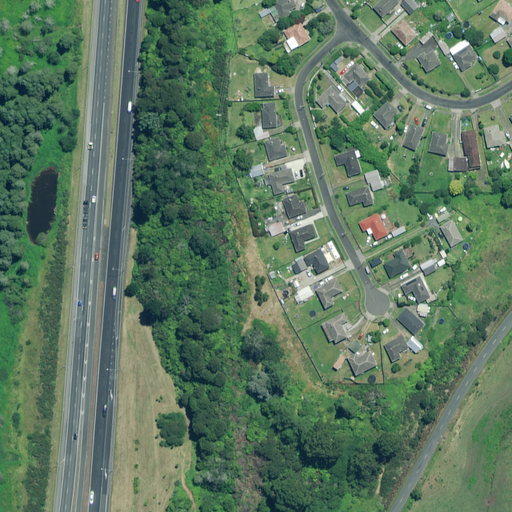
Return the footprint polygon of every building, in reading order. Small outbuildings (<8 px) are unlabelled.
[(297,6),(293,0),(279,0),(268,7),(277,22),(293,13),(291,9),(297,6)] [(399,2),(396,0),(381,0),(373,7),(382,17),(399,2)] [(417,7),(411,0),(405,0),(401,4),(410,14),(417,7)] [(500,27),(503,25),(506,21),(509,23),(511,18),(511,7),(509,6),(510,4),(503,0),(500,0),(490,16),(492,18),(496,20),(500,27)] [(250,19),(246,8),(237,12),(241,23),(250,19)] [(456,18),(452,12),(446,16),(450,23),(456,18)] [(417,35),(402,19),(391,30),(406,46),(417,35)] [(312,40),(301,21),(284,31),(289,40),(294,37),(299,46),(312,40)] [(507,36),(501,28),(490,35),(495,43),(507,36)] [(433,36),(429,32),(420,40),(424,44),(433,36)] [(444,41),(438,44),(446,57),(452,53),(444,41)] [(478,57),(471,45),(454,56),(464,70),(473,65),(471,62),(478,57)] [(441,64),(433,51),(419,59),(427,72),(441,64)] [(355,78),(362,86),(371,79),(357,63),(343,75),(350,83),(355,78)] [(268,87),(267,73),(255,74),(255,97),(274,96),(274,87),(268,87)] [(347,104),(332,86),(316,100),(323,108),(329,102),(337,112),(347,104)] [(364,109),(356,101),(352,105),(360,113),(364,109)] [(398,112),(388,101),(374,115),(386,128),(394,120),(392,118),(398,112)] [(276,127),(274,103),(264,104),(265,109),(262,109),(263,128),(276,127)] [(424,129),(411,124),(403,145),(415,150),(424,129)] [(500,135),(498,125),(483,128),(488,148),(505,144),(503,134),(500,135)] [(263,133),(261,127),(253,129),(257,140),(269,137),(268,131),(263,133)] [(480,165),(474,131),(461,133),(465,155),(469,154),(471,166),(480,165)] [(447,135),(433,132),(429,151),(446,155),(449,144),(445,143),(447,135)] [(281,147),(278,138),(264,142),(270,161),(287,156),(284,146),(281,147)] [(362,156),(360,149),(335,157),(338,166),(346,164),(349,176),(361,172),(357,158),(362,156)] [(454,157),(454,171),(460,171),(460,177),(465,177),(466,171),(466,158),(454,157)] [(265,174),(262,164),(250,168),(253,177),(265,174)] [(294,181),(291,169),(269,174),(274,195),(284,192),(282,184),(294,181)] [(383,188),(378,170),(365,174),(368,184),(371,183),(374,191),(383,188)] [(374,203),(368,187),(347,194),(351,206),(364,201),(366,206),(374,203)] [(299,203),(296,195),(283,200),(289,218),(307,212),(303,202),(299,203)] [(463,240),(448,212),(436,218),(452,247),(463,240)] [(388,234),(378,214),(359,223),(364,232),(367,230),(370,235),(373,233),(377,240),(388,234)] [(284,232),(281,222),(269,226),(272,236),(276,235),(277,238),(283,236),(281,233),(284,232)] [(316,236),(311,224),(290,233),(297,251),(306,248),(303,241),(316,236)] [(406,231),(404,226),(392,232),(394,237),(406,231)] [(412,267),(402,248),(393,253),(396,258),(384,264),(391,278),(412,267)] [(330,267),(321,249),(304,257),(308,266),(313,264),(318,273),(330,267)] [(434,264),(431,259),(420,265),(422,270),(434,264)] [(307,268),(302,260),(292,265),(296,274),(307,268)] [(431,297),(420,277),(402,286),(406,295),(413,291),(419,303),(431,297)] [(343,292),(337,280),(316,290),(325,309),(334,305),(330,298),(343,292)] [(314,295),(309,286),(298,292),(299,294),(295,296),(298,303),(314,295)] [(429,305),(419,304),(418,311),(421,311),(421,316),(428,316),(429,305)] [(425,325),(407,308),(397,318),(416,335),(425,325)] [(348,322),(343,313),(321,325),(330,341),(334,339),(336,343),(348,337),(341,325),(348,322)] [(409,348),(403,336),(385,345),(393,361),(401,357),(399,353),(409,348)] [(424,346),(414,337),(410,341),(420,350),(424,346)] [(362,346),(354,341),(349,348),(357,353),(362,346)] [(361,353),(357,355),(357,353),(348,358),(357,376),(366,372),(366,371),(378,365),(371,351),(362,356),(361,353)] [(346,359),(341,356),(333,367),(338,370),(346,359)]
